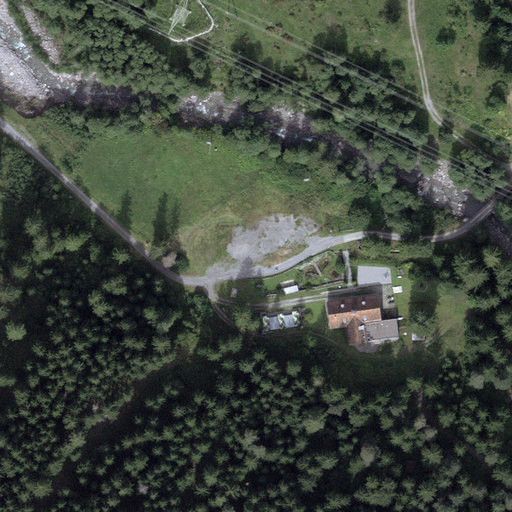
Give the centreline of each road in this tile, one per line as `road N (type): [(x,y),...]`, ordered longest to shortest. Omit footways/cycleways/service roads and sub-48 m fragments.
road 1 (track): [(209,294),(251,337),(315,334),(367,358),(421,347),(464,311)]
road 2 (track): [(209,294),(268,305),(376,286),(428,290),(464,311)]
road 3 (track): [(0,127),(174,277),(198,284)]
road 4 (track): [(464,311),(421,401),(511,494)]
road 5 (track): [(511,163),(431,113),(412,0)]
